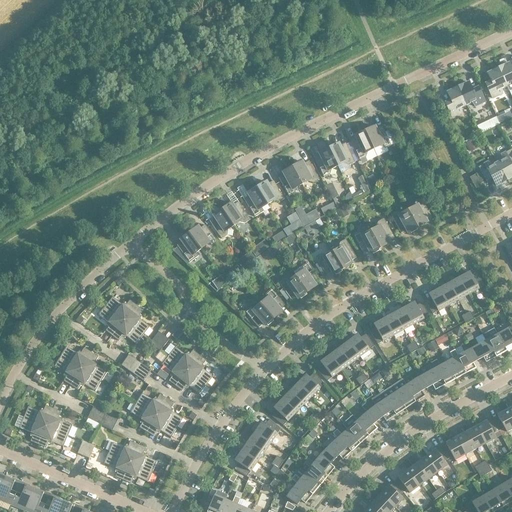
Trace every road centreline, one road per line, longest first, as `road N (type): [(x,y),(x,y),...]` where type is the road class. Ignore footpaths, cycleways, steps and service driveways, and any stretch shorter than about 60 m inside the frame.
road 1 (residential): [(129,242),(252,157),(511,31)]
road 2 (residential): [(265,372),(341,307),(511,213)]
road 3 (residential): [(329,511),(409,435),(511,375)]
road 4 (residential): [(0,399),(57,309),(129,242)]
road 5 (residential): [(265,372),(215,339),(172,279),(129,242)]
road 6 (residential): [(172,511),(194,465),(265,372)]
road 7 (residential): [(145,511),(0,451)]
